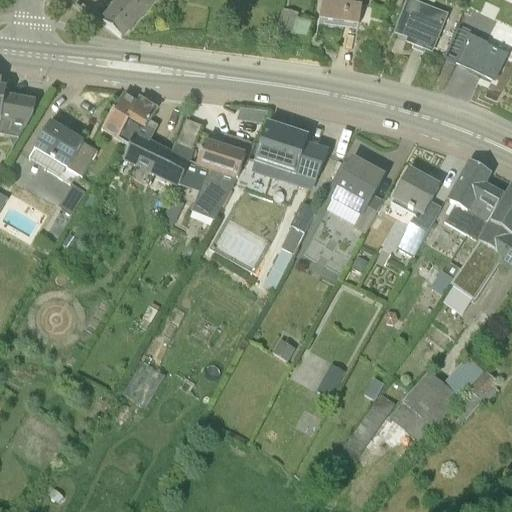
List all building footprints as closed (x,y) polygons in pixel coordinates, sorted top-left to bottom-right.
[(123,0),(103,26),(120,40),(152,0),(123,0)] [(344,24),(358,27),(362,0),(323,0),(320,18),(344,22),(344,24)] [(407,44),(431,54),(446,18),(407,3),(398,28),(411,33),(407,44)] [(292,38),(298,15),(281,11),(275,33),(292,38)] [(469,38),(464,47),(456,65),(492,82),(504,56),(499,53),(499,52),(469,38)] [(144,131),(157,111),(139,101),(136,106),(123,97),(98,133),(114,140),(129,121),(144,131)] [(4,98),(0,122),(0,132),(4,138),(18,142),(19,143),(30,128),(35,121),(35,104),(4,98)] [(244,110),(242,120),(266,125),(268,115),(244,110)] [(201,129),(186,123),(178,141),(194,147),(201,129)] [(83,144),(50,125),(33,154),(65,173),(66,172),(81,181),(97,154),(83,145),(83,144)] [(290,136),(266,128),(255,163),(282,171),(290,136)] [(318,182),(328,155),(305,147),(307,141),(290,136),(282,171),(318,182)] [(167,152),(137,137),(124,161),(135,167),(127,182),(171,203),(178,189),(179,189),(197,157),(173,143),(167,152)] [(221,210),(237,178),(238,178),(245,158),(204,145),(197,166),(209,170),(197,200),(221,210)] [(383,179),(352,162),(331,200),(360,216),(353,227),(365,234),(383,204),(372,198),(383,179)] [(478,244),(506,199),(482,188),(489,175),(470,164),(452,200),(457,203),(445,225),(478,244)] [(430,205),(439,188),(409,172),(393,201),(422,216),(416,226),(411,224),(398,249),(417,260),(442,212),(430,205)] [(77,215),(86,189),(72,184),(62,209),(77,215)] [(511,276),(511,189),(506,199),(478,244),(471,253),(453,283),(448,290),(474,306),(500,269),(511,276)] [(301,205),(290,228),(291,229),(304,235),(305,235),(316,212),(301,205)] [(304,235),(291,229),(280,252),(293,257),(304,235)] [(77,241),(71,237),(62,250),(68,254),(77,241)] [(448,290),(453,283),(443,276),(433,292),(443,298),(448,290)] [(388,421),(419,447),(459,401),(466,393),(483,374),(467,360),(443,387),(428,375),(388,421)] [(330,366),(322,393),(338,398),(346,371),(330,366)] [(485,408),(498,394),(494,389),(497,385),(485,375),(468,395),(453,411),(465,423),(480,404),(485,408)] [(395,407),(380,397),(340,454),(355,464),(395,407)]
